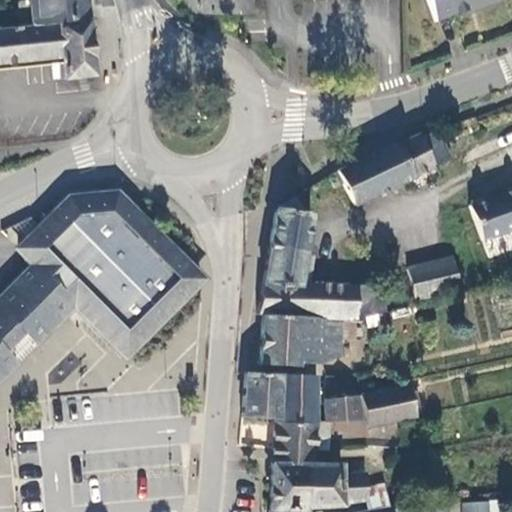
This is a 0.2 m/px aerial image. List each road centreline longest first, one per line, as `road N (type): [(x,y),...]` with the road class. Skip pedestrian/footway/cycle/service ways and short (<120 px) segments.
road 1 (tertiary): [(206,175),(226,280),(209,511)]
road 2 (tertiary): [(248,122),(392,111),(511,67)]
road 3 (tertiary): [(0,194),(85,158),(140,147)]
